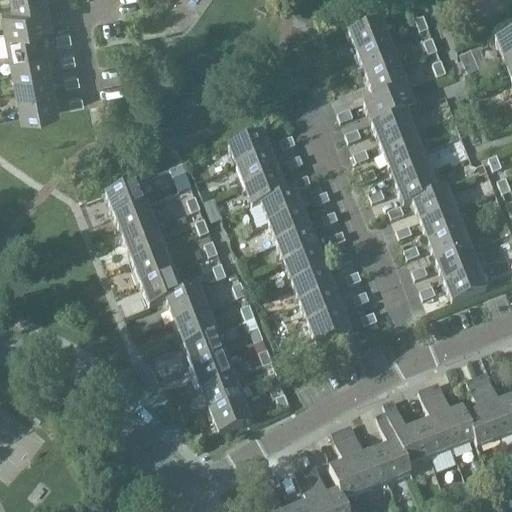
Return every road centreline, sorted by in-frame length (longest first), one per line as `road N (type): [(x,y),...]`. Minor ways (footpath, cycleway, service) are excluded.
road 1 (residential): [(181,498),(414,362)]
road 2 (residential): [(414,362),(310,119)]
road 3 (residential): [(181,498),(136,434),(98,403),(0,355)]
road 4 (unknown): [(96,0),(83,33),(105,142)]
